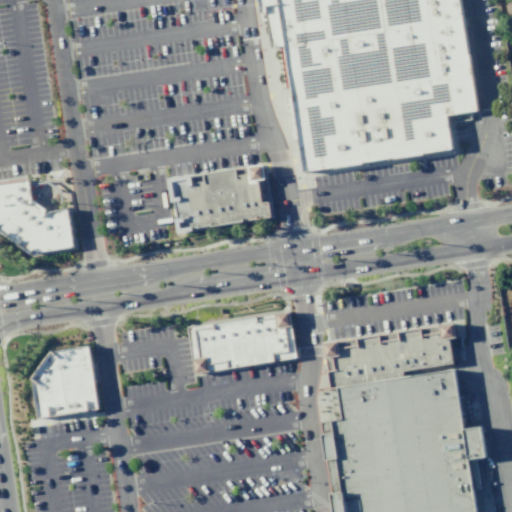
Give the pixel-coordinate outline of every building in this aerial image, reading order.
[(458,0),(476,111),(446,115),(451,149),(303,172),(297,139),(290,140),(284,97),(291,97),(283,46),(270,47),(266,20),(261,20),(257,0),(458,0)] [(177,179),(269,165),(271,180),(264,181),(267,204),(275,203),(278,221),(185,235),(177,179)] [(0,185),(31,181),(35,202),(49,211),(72,209),(78,250),(33,257),(0,232),(0,185)] [(188,328),(292,312),(299,358),(195,374),(188,328)] [(460,368),(454,324),(329,344),(336,389),(460,368)] [(90,346),(53,351),(31,381),(38,420),(103,410),(90,346)] [(460,368),(336,389),(340,420),(324,422),(336,511),(480,511),(472,461),(490,458),(486,427),(467,430),(460,368)] [(475,511),(481,511),(492,510),(484,458),(469,460),(475,511)]
